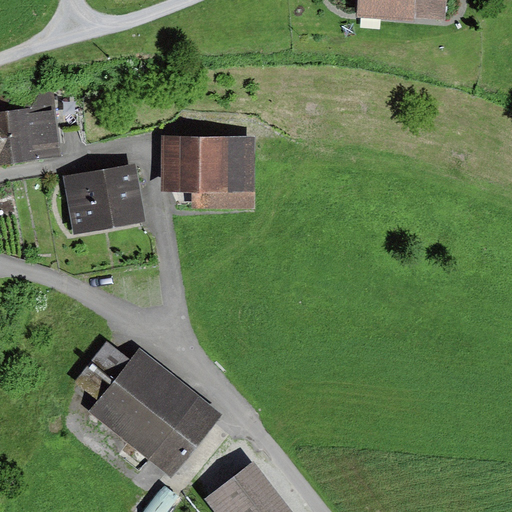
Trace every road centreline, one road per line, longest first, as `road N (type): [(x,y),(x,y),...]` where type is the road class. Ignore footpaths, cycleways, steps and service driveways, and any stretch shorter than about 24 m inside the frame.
road 1 (track): [(313,511),(199,378),(69,285),(0,266)]
road 2 (track): [(0,174),(147,146),(185,368)]
road 3 (track): [(180,0),(0,57)]
